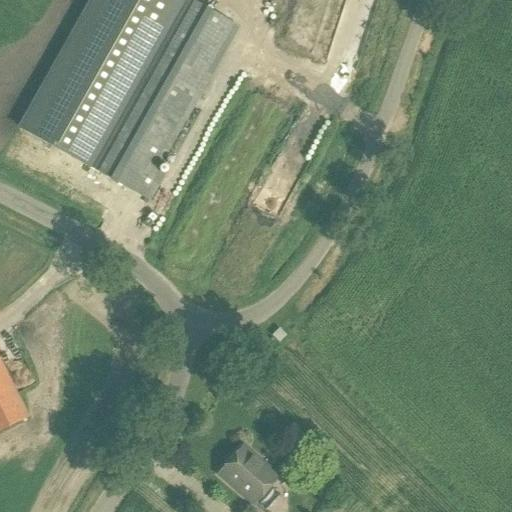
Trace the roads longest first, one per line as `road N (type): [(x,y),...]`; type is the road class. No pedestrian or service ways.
road 1 (unclassified): [(180,328),(257,314),(279,300),(328,240),(372,151),(429,0)]
road 2 (unclassified): [(180,328),(176,309),(138,265),(0,197)]
road 3 (unclassified): [(105,511),(168,409),(180,328)]
